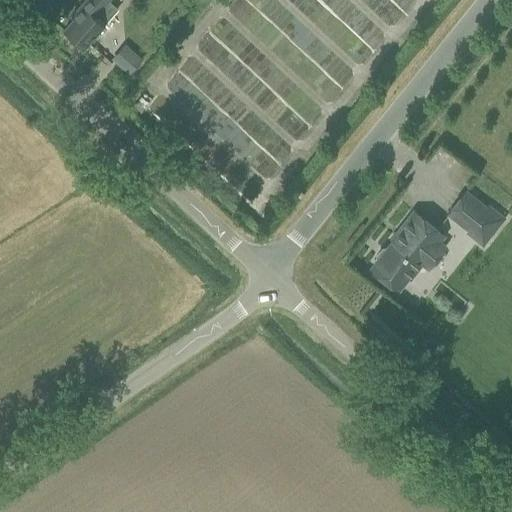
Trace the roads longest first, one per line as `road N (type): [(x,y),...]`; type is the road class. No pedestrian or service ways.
road 1 (unclassified): [(272,281),(0,26)]
road 2 (unclassified): [(272,281),(497,0)]
road 3 (unclassified): [(0,470),(272,281)]
road 4 (unclassified): [(511,505),(272,281)]
